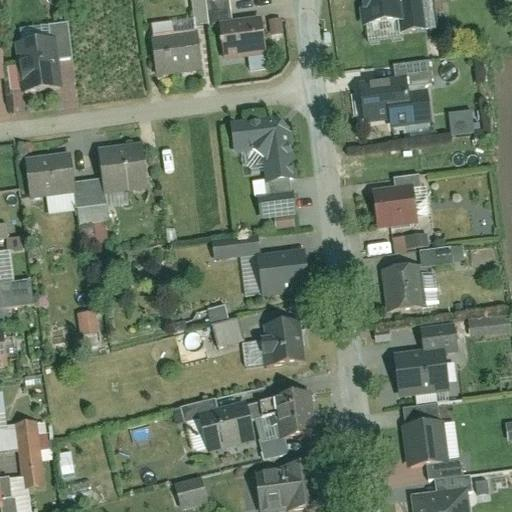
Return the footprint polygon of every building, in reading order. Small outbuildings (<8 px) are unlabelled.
[(190,0),(191,21),(205,21),(204,0),(190,0)] [(360,0),(364,31),(403,26),(404,36),(438,32),(434,0),(360,0)] [(269,57),(263,22),(220,29),(225,64),(269,57)] [(44,44),(18,48),(25,98),(67,92),(63,64),(76,63),(71,27),(42,31),(44,44)] [(203,76),(199,38),(154,43),(158,81),(203,76)] [(410,80),(362,86),(367,126),(415,120),(410,80)] [(448,136),(473,134),(471,112),(447,113),(448,136)] [(274,123),(232,127),(236,159),(254,157),(266,166),(268,188),(299,184),(294,135),(274,123)] [(0,163),(16,161),(14,146),(0,148),(0,163)] [(147,189),(142,150),(99,155),(105,195),(147,189)] [(30,200),(74,194),(70,159),(26,165),(30,200)] [(416,189),(375,194),(380,231),(421,226),(416,189)] [(127,194),(105,198),(107,208),(129,204),(127,194)] [(259,253),(255,236),(208,244),(211,262),(259,253)] [(419,267),(451,265),(450,249),(418,251),(419,267)] [(311,296),(306,255),(257,261),(262,302),(311,296)] [(423,269),(383,274),(388,318),(429,313),(423,269)] [(206,309),(207,321),(227,320),(226,308),(206,309)] [(98,335),(96,312),(78,314),(80,336),(98,335)] [(467,320),(469,337),(509,334),(508,316),(467,320)] [(0,369),(7,368),(6,363),(26,360),(20,320),(0,323),(3,343),(0,343),(0,369)] [(238,322),(212,324),(214,347),(240,345),(238,322)] [(305,368),(301,327),(264,331),(267,372),(305,368)] [(424,354),(396,357),(401,401),(454,395),(450,358),(461,356),(458,328),(421,332),(424,354)] [(317,392),(277,396),(282,446),(321,438),(317,392)] [(249,401),(198,414),(210,460),(260,444),(249,401)] [(444,419),(404,426),(409,468),(451,464),(444,419)] [(52,461),(45,421),(20,425),(30,491),(46,488),(42,462),(52,461)] [(323,511),(317,464),(286,469),(290,511),(323,511)] [(171,486),(176,511),(205,505),(201,480),(171,486)] [(474,511),(471,482),(413,489),(415,511),(474,511)]
